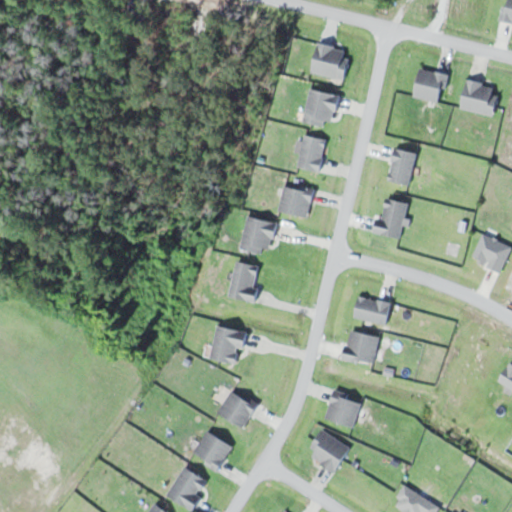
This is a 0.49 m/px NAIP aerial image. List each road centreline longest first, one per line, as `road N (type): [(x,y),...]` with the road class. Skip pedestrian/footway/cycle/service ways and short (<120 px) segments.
road 1 (residential): [(229,511),(301,384),(388,26)]
road 2 (residential): [(283,0),(511,56)]
